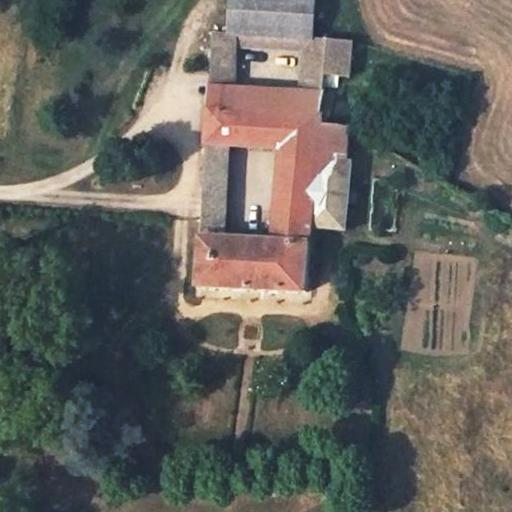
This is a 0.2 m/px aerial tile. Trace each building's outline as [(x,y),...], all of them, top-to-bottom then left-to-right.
[(238,0),(237,33),(236,47),(309,50),(313,35),(318,36),(318,0),(238,0)] [(212,32),(211,58),(235,59),(236,47),(237,33),(212,32)] [(313,35),(309,50),(304,78),(329,79),(329,76),(353,75),(353,37),(318,36),(313,35)] [(235,59),(211,58),(209,87),(234,88),(235,59)] [(205,144),(232,144),(285,144),(279,240),(226,239),(228,211),(201,211),(200,219),(196,271),(196,277),(195,284),(205,285),(211,285),(306,288),(312,223),(344,229),(352,163),(347,163),(352,128),(325,126),(326,114),(241,109),(243,89),(234,88),(209,87),(205,144)] [(328,92),(243,89),(241,109),(326,114),(328,92)] [(201,211),(228,211),(232,144),(205,144),(201,211)]
